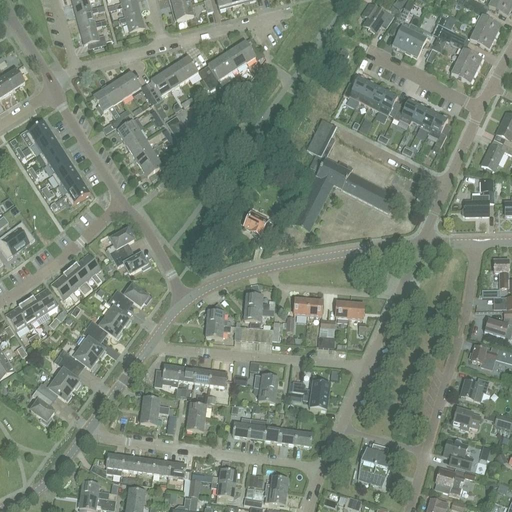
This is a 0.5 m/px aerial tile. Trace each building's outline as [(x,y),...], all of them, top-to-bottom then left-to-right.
[(167,0),(169,6),(171,5),(173,12),(190,7),(188,1),(190,0),(167,0)] [(230,7),(228,0),(215,0),(218,10),(219,10),(219,12),(225,10),(225,8),(230,7)] [(243,3),(241,0),(228,0),(230,7),(231,7),(231,8),(238,7),(237,5),(243,3)] [(464,3),(465,0),(459,0),(454,9),(460,12),(462,8),(461,8),(464,3)] [(465,0),(464,3),(475,9),(486,14),(488,9),(506,19),(511,7),(511,5),(500,0),(492,0),(488,8),(471,0),(465,0)] [(87,1),(72,5),(76,19),(91,15),(92,16),(98,14),(96,10),(90,11),(88,2),(87,1)] [(213,13),(210,1),(203,3),(207,15),(213,13)] [(395,20),(404,24),(414,4),(408,1),(402,15),(399,13),(395,20)] [(393,8),(399,12),(403,7),(398,2),(393,8)] [(121,7),(121,6),(115,7),(116,12),(122,10),(125,19),(125,21),(140,16),(137,3),(121,7)] [(475,9),(464,3),(461,8),(462,8),(481,18),(475,30),(494,39),(500,27),(484,19),(486,14),(475,9)] [(363,29),(374,36),(381,26),(386,29),(393,18),(385,13),(383,16),(375,11),(368,6),(361,17),(368,22),(363,29)] [(190,7),(173,12),(174,17),(172,18),(174,24),(176,23),(176,24),(193,19),(190,7)] [(399,13),(392,8),(388,12),(392,15),(391,15),(395,18),(399,13)] [(94,25),(92,16),(91,15),(76,19),(79,33),(95,29),(95,30),(106,27),(105,22),(94,25)] [(125,21),(125,19),(119,21),(120,26),(126,24),(129,35),(144,31),(140,16),(125,21)] [(413,35),(414,35),(417,29),(410,25),(407,32),(401,29),(392,48),(404,54),(413,35)] [(440,34),(443,29),(437,26),(432,36),(428,35),(427,38),(431,40),(432,37),(437,39),(440,34)] [(95,29),(79,33),(83,47),(88,46),(89,52),(106,47),(106,44),(104,38),(98,39),(95,30),(95,29)] [(451,33),(443,29),(440,34),(449,39),(451,33)] [(494,39),(475,30),(469,43),(488,52),(494,39)] [(440,34),(437,39),(446,43),(449,39),(440,34)] [(426,41),(414,35),(413,35),(404,54),(417,60),(426,41)] [(437,54),(440,56),(446,43),(437,39),(431,51),(437,54)] [(245,44),(236,50),(246,65),(255,60),(257,63),(262,59),(254,46),(249,49),(245,44)] [(236,50),(226,56),(236,72),(246,65),(236,50)] [(437,54),(431,51),(426,63),(431,66),(437,54)] [(457,64),(475,73),(482,61),(463,51),(457,64)] [(341,53),(335,66),(342,69),(348,56),(341,53)] [(236,72),(226,56),(217,62),(227,77),(230,81),(234,78),(232,74),(236,72)] [(188,59),(178,65),(188,81),(198,75),(196,73),(201,70),(195,60),(190,63),(188,59)] [(227,77),(217,62),(208,68),(212,75),(207,79),(215,90),(220,86),(218,83),(227,77)] [(475,73),(457,64),(450,77),(469,86),(475,73)] [(178,65),(169,71),(179,87),(188,81),(178,65)] [(179,87),(169,71),(159,77),(170,93),(179,87)] [(215,90),(207,79),(202,71),(197,74),(210,93),(215,90)] [(5,79),(13,93),(24,86),(16,72),(5,79)] [(131,97),(141,91),(130,75),(121,81),(131,97)] [(155,90),(149,94),(156,105),(154,106),(158,112),(161,110),(158,105),(163,102),(161,99),(170,93),(159,77),(150,83),(155,90)] [(244,85),(247,88),(252,81),(248,78),(244,84),(244,85)] [(13,93),(5,79),(0,81),(0,95),(3,100),(13,93)] [(348,101),(349,99),(359,104),(369,84),(359,80),(355,88),(349,86),(343,98),(348,101)] [(121,81),(112,87),(122,103),(131,97),(121,81)] [(244,85),(244,84),(239,91),(243,94),(247,88),(244,85)] [(359,104),(368,109),(378,89),(369,84),(359,104)] [(122,103),(112,87),(103,93),(112,109),(122,103)] [(368,109),(378,114),(388,94),(378,89),(368,109)] [(112,109),(103,93),(93,99),(103,115),(109,111),(112,109)] [(156,105),(149,94),(145,97),(152,108),(154,106),(156,105)] [(397,99),(388,94),(378,114),(387,119),(388,118),(394,105),(397,99)] [(188,102),(191,105),(197,101),(195,97),(188,102)] [(191,105),(188,102),(181,106),(184,110),(191,105)] [(399,122),(409,127),(411,123),(419,107),(409,102),(405,111),(399,109),(393,121),(399,124),(399,122)] [(146,105),(139,110),(142,114),(149,109),(146,105)] [(399,109),(400,107),(394,105),(388,118),(393,121),(399,109)] [(411,123),(420,128),(421,128),(428,112),(419,107),(411,123)] [(112,109),(109,111),(115,121),(110,124),(114,131),(123,126),(120,121),(121,121),(114,111),(112,109)] [(142,114),(139,110),(133,114),(135,118),(142,114)] [(419,130),(429,134),(429,135),(438,117),(428,112),(421,128),(420,128),(419,130)] [(155,122),(159,120),(155,113),(151,115),(155,122)] [(502,146),(511,150),(511,144),(509,143),(511,138),(511,118),(506,116),(495,137),(504,141),(502,146)] [(128,117),(121,121),(120,121),(123,126),(131,121),(128,117)] [(325,117),(311,148),(326,155),(340,124),(325,117)] [(448,122),(438,117),(429,135),(429,134),(427,137),(437,142),(435,147),(440,150),(446,138),(441,135),(448,122)] [(169,130),(180,123),(176,119),(166,125),(169,130)] [(159,120),(155,122),(156,123),(153,125),(157,129),(159,128),(159,129),(163,126),(159,120)] [(356,132),(359,127),(350,122),(348,128),(356,132)] [(123,143),(139,133),(133,123),(117,134),(123,143)] [(180,123),(169,130),(172,135),(183,129),(180,123)] [(35,146),(51,135),(44,125),(26,136),(33,147),(35,146)] [(362,128),(359,133),(366,137),(369,132),(362,128)] [(186,134),(183,129),(172,135),(176,140),(186,134)] [(167,141),(171,138),(167,131),(162,134),(167,141)] [(139,133),(123,143),(129,152),(145,142),(139,133)] [(186,134),(176,140),(179,145),(189,139),(186,134)] [(35,146),(41,155),(41,156),(57,146),(51,135),(35,146)] [(175,145),(171,138),(167,141),(171,148),(175,145)] [(189,139),(179,145),(182,151),(193,144),(189,139)] [(145,142),(129,152),(135,161),(151,151),(145,142)] [(41,155),(39,157),(46,168),(48,166),(64,156),(57,146),(41,156),(41,155)] [(511,150),(502,146),(500,152),(490,147),(481,167),(494,174),(503,153),(511,157),(511,155),(511,150)] [(275,154),(286,160),(289,154),(278,148),(275,154)] [(151,151),(135,161),(141,171),(157,161),(151,151)] [(48,166),(54,176),(70,166),(64,156),(48,166)] [(162,170),(157,161),(141,171),(147,180),(153,176),(156,182),(169,173),(166,167),(162,170)] [(404,222),(414,203),(346,167),(344,172),(324,163),(295,220),(312,229),(313,227),(318,230),(338,190),(397,220),(398,219),(404,222)] [(54,176),(52,177),(59,188),(61,186),(77,176),(70,166),(54,176)] [(67,196),(83,186),(77,176),(61,186),(67,196)] [(83,186),(67,196),(65,197),(72,208),(90,197),(83,186)] [(41,191),(44,196),(49,193),(46,188),(41,191)] [(44,196),(48,202),(54,197),(51,192),(49,193),(44,196)] [(486,203),(465,203),(465,219),(489,219),(489,205),(494,205),(494,194),(486,194),(486,203)] [(276,208),(270,218),(278,223),(284,212),(276,208)] [(244,229),(252,233),(252,234),(252,235),(253,236),(254,237),(255,237),(256,238),(257,238),(258,238),(260,239),(265,229),(269,230),(271,226),(262,221),(262,220),(260,219),(259,220),(251,216),(244,229)] [(8,225),(3,218),(0,220),(0,223),(3,228),(8,225)] [(34,242),(22,225),(8,235),(20,251),(21,252),(25,249),(34,242)] [(113,263),(126,256),(122,249),(134,243),(131,237),(133,236),(128,228),(121,233),(122,235),(110,241),(113,247),(107,251),(113,263)] [(0,252),(7,262),(17,255),(21,252),(20,251),(8,235),(0,240),(0,252)] [(88,256),(78,264),(97,287),(101,284),(95,276),(101,272),(88,256)] [(130,262),(126,256),(113,263),(117,270),(124,266),(130,277),(141,270),(143,273),(150,268),(146,260),(144,261),(141,256),(130,262)] [(499,275),(500,290),(508,290),(508,294),(511,293),(511,282),(508,282),(507,275),(508,275),(508,263),(494,263),(494,275),(499,275)] [(97,287),(78,264),(69,272),(88,295),(92,291),(86,284),(91,280),(97,287)] [(69,272),(60,280),(79,302),(73,295),(78,291),(84,298),(88,295),(69,272)] [(79,302),(60,280),(51,287),(63,303),(69,298),(75,306),(79,302)] [(112,299),(124,308),(128,301),(140,310),(144,305),(146,306),(151,299),(144,294),(143,296),(132,288),(124,298),(117,293),(112,299)] [(36,298),(47,315),(57,308),(46,291),(36,298)] [(245,310),(274,313),(275,304),(268,303),(268,307),(262,306),(262,299),(246,297),(245,310)] [(36,298),(26,304),(36,321),(47,315),(36,298)] [(124,308),(112,299),(107,305),(113,310),(106,319),(122,331),(125,328),(127,329),(131,323),(129,322),(130,321),(119,314),(124,308)] [(307,318),(308,303),(295,301),(294,317),(307,318)] [(308,303),(307,318),(321,319),(322,304),(308,303)] [(26,304),(16,311),(26,328),(29,333),(33,330),(30,325),(36,321),(26,304)] [(349,321),(350,306),(337,305),(335,320),(349,321)] [(350,306),(349,321),(362,322),(364,307),(350,306)] [(274,313),(245,310),(244,323),(250,324),(249,330),(254,331),(260,331),(261,318),(274,319),(274,313)] [(26,328),(16,311),(5,317),(16,334),(26,328)] [(488,322),(484,335),(504,341),(510,342),(511,333),(511,312),(503,313),(503,320),(504,320),(502,326),(488,322)] [(207,327),(227,328),(227,324),(227,322),(224,322),(224,315),(208,314),(208,315),(204,318),(207,321),(207,327)] [(92,324),(87,330),(99,339),(103,332),(115,341),(116,340),(118,342),(122,336),(120,334),(122,331),(106,319),(99,329),(92,324)] [(281,325),(279,344),(280,338),(282,338),(282,330),(286,331),(285,335),(293,335),(294,320),(287,320),(286,325),(283,324),(283,325),(281,325)] [(328,323),(320,322),(319,339),(318,339),(317,349),(325,350),(326,339),(327,330),(328,323)] [(273,324),(273,327),(272,343),(279,344),(281,325),(273,324)] [(359,325),(358,337),(366,337),(366,326),(359,325)] [(231,329),(227,328),(207,327),(206,340),(222,341),(223,334),(230,334),(231,329)] [(99,339),(87,330),(82,336),(88,341),(81,350),(97,362),(100,359),(102,360),(106,354),(104,353),(105,352),(94,345),(99,339)] [(334,340),(326,339),(325,350),(334,350),(334,340)] [(471,361),(470,363),(480,366),(479,369),(492,373),(497,355),(474,349),(472,356),(470,356),(469,361),(471,361)] [(97,362),(81,350),(77,356),(71,351),(68,356),(63,352),(58,359),(74,370),(78,363),(90,372),(92,373),(97,367),(95,366),(97,362)] [(74,370),(58,359),(54,365),(63,372),(56,381),(72,393),(74,390),(76,392),(81,386),(79,384),(79,383),(69,376),(74,370)] [(0,383),(15,374),(8,363),(0,368),(0,383)] [(178,384),(180,371),(164,368),(164,373),(156,372),(154,389),(161,390),(162,387),(170,388),(170,389),(178,390),(178,384)] [(195,373),(180,371),(178,384),(193,386),(195,373)] [(195,373),(193,386),(209,388),(211,375),(195,373)] [(226,377),(211,375),(209,388),(225,390),(226,377)] [(254,390),(276,393),(278,380),(261,378),(255,377),(254,390)] [(236,378),(235,386),(246,388),(247,379),(236,378)] [(41,386),(36,392),(48,401),(53,395),(65,403),(67,404),(72,398),(70,397),(72,393),(56,381),(52,387),(46,382),(43,387),(41,386)] [(489,384),(478,381),(476,386),(465,383),(460,399),(473,402),(480,405),(483,396),(486,396),(486,394),(489,384)] [(303,397),(328,400),(329,387),(313,385),(312,392),(305,391),(305,388),(303,385),(293,384),(293,385),(292,394),(303,396),(303,397)] [(276,393),(254,390),(253,394),(255,394),(255,396),(259,396),(258,404),(275,406),(276,393)] [(48,401),(36,392),(32,398),(38,403),(30,413),(41,421),(40,423),(47,428),(52,421),(50,419),(54,414),(44,407),(48,401)] [(302,396),(291,395),(290,402),(301,403),(302,396)] [(328,400),(303,397),(303,403),(310,404),(309,411),(326,413),(328,400)] [(143,400),(142,413),(158,416),(168,417),(169,409),(159,408),(160,403),(143,400)] [(205,422),(205,423),(217,424),(218,420),(205,419),(206,409),(190,407),(188,420),(205,422)] [(457,411),(452,427),(460,429),(459,432),(468,434),(469,430),(477,432),(478,428),(480,420),(472,417),(472,416),(457,411)] [(158,416),(142,413),(140,426),(156,429),(158,416)] [(494,427),(511,432),(511,420),(497,416),(494,427)] [(205,422),(188,420),(186,433),(203,435),(205,423),(205,422)] [(248,441),(251,422),(250,428),(234,426),(232,439),(248,441)] [(251,422),(248,441),(263,443),(265,430),(266,424),(251,422)] [(281,432),(265,430),(263,443),(279,445),(281,432)] [(296,435),(281,432),(279,445),(294,448),(296,435)] [(312,437),(296,435),(294,448),(310,450),(312,437)] [(501,438),(497,449),(506,451),(509,440),(501,438)] [(454,445),(448,443),(443,457),(455,461),(453,468),(469,472),(473,461),(468,460),(470,455),(465,453),(467,448),(460,446),(461,445),(460,443),(456,442),(455,443),(454,445)] [(367,449),(360,465),(358,482),(358,481),(382,488),(382,489),(389,472),(392,456),(391,456),(391,457),(367,451),(367,449)] [(499,465),(506,462),(503,454),(496,458),(499,465)] [(123,473),(125,459),(108,457),(106,471),(107,471),(106,472),(102,472),(93,467),(90,473),(106,481),(107,476),(121,478),(122,473),(123,473)] [(139,461),(125,459),(123,473),(137,475),(139,461)] [(139,461),(137,475),(153,477),(155,464),(139,461)] [(155,464),(153,477),(168,479),(170,466),(155,464)] [(186,468),(170,466),(168,479),(188,482),(189,475),(185,474),(186,468)] [(455,477),(439,472),(435,486),(450,490),(448,497),(459,500),(461,490),(459,490),(462,479),(455,477)] [(211,484),(235,488),(237,475),(220,473),(219,480),(212,479),(211,484)] [(475,476),(465,473),(464,480),(474,483),(475,476)] [(258,478),(250,477),(249,488),(256,489),(258,478)] [(270,493),(287,495),(288,482),(272,480),(271,487),(265,486),(265,492),(270,493)] [(190,482),(189,490),(199,491),(200,483),(190,481),(190,482)] [(235,488),(211,484),(211,490),(218,491),(217,498),(233,501),(235,488)] [(81,498),(109,501),(109,496),(98,494),(99,488),(83,486),(81,498)] [(127,505),(144,507),(145,495),(129,492),(127,505)] [(270,493),(268,506),(285,508),(287,495),(270,493)] [(106,511),(109,501),(81,498),(79,511),(82,511),(95,511),(97,508),(100,508),(102,511),(103,511),(106,511)] [(110,500),(109,511),(117,511),(118,500),(110,500)] [(195,505),(202,506),(203,501),(191,500),(190,510),(194,511),(195,505)] [(347,510),(353,511),(357,511),(361,503),(350,500),(347,510)] [(179,508),(173,511),(189,511),(190,501),(185,501),(184,509),(179,508)] [(244,507),(261,510),(262,504),(245,501),(244,507)] [(441,505),(430,502),(427,511),(445,511),(447,507),(441,505)]
